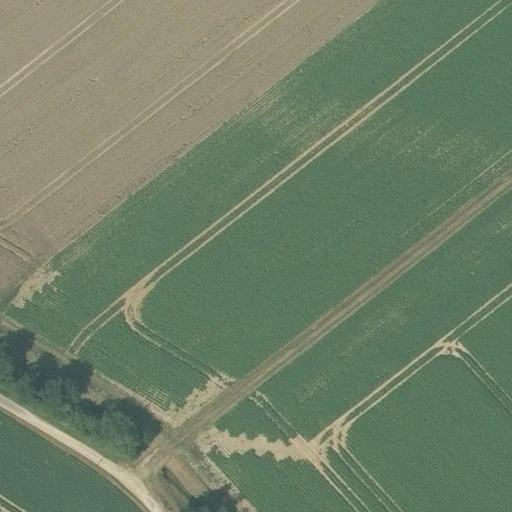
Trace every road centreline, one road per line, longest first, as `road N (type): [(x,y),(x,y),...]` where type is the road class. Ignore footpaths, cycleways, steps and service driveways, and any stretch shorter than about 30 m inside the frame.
road 1 (track): [(511,180),(132,484)]
road 2 (track): [(156,511),(132,484),(0,405)]
